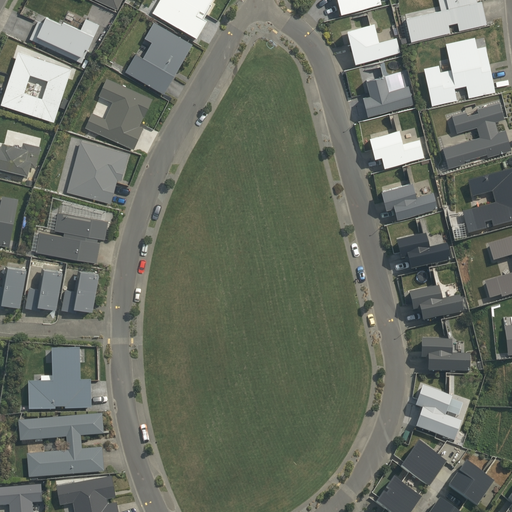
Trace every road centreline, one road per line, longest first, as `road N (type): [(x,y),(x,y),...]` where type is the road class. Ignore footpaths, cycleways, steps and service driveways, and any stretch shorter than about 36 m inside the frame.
road 1 (residential): [(330,511),(379,439),(394,387),(393,349),(325,72),(304,37),(253,3)]
road 2 (residential): [(162,511),(119,342),(130,259),(169,146),(253,3)]
